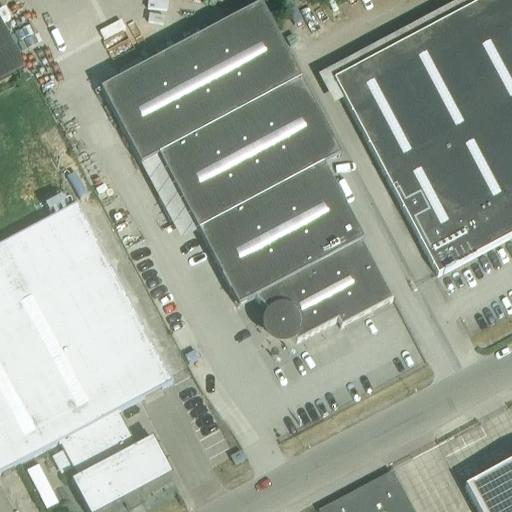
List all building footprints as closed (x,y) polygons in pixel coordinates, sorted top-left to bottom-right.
[(511,0),(490,0),(333,83),(437,279),(511,239),(511,0)] [(260,8),(100,93),(140,168),(158,159),(206,250),(238,310),(254,302),(268,316),(265,319),(263,322),(262,326),(262,330),(262,334),(264,338),(266,341),(269,344),(272,347),(276,348),(280,349),(284,349),(287,348),(291,347),(294,344),(296,346),(336,324),(337,324),(341,331),(392,304),(388,297),(361,245),(363,244),(323,168),(340,159),(260,8)] [(0,87),(26,73),(0,24),(0,87)] [(142,494),(172,478),(152,440),(136,449),(117,414),(172,385),(77,207),(0,247),(0,475),(58,445),(77,480),(70,484),(85,511),(107,511),(123,503),(127,511),(131,511),(148,503),(142,494)] [(235,467),(245,461),(241,454),(231,459),(235,467)] [(511,511),(511,465),(464,490),(475,511),(411,511),(410,509),(391,474),(390,475),(320,511),(511,511)]
